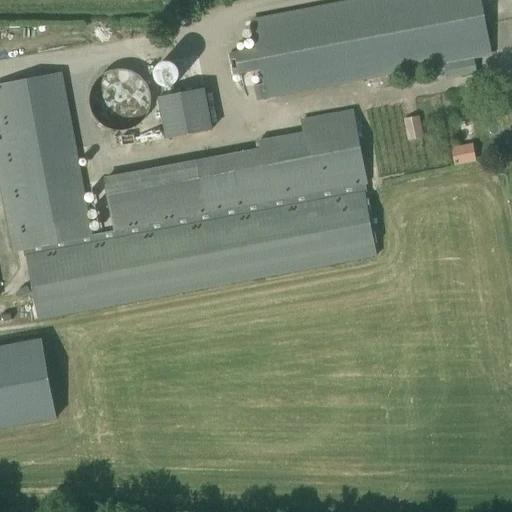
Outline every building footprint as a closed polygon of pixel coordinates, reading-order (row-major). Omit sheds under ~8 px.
[(490,54),(485,27),(481,27),(475,0),(359,0),(251,21),(256,48),(227,54),(231,74),(260,69),(263,84),(254,86),(256,99),(265,97),(443,63),(446,80),(477,74),(474,58),(490,54)] [(155,76),(155,77),(155,78),(156,79),(156,80),(157,81),(157,82),(158,83),(159,83),(159,84),(160,84),(161,85),(162,85),(163,86),(164,86),(165,86),(166,86),(167,86),(168,86),(169,86),(170,86),(171,86),(172,86),(172,85),(173,85),(174,84),(175,84),(176,83),(176,82),(177,81),(178,80),(178,79),(179,78),(179,77),(179,76),(179,75),(179,74),(179,73),(179,72),(179,71),(178,70),(178,69),(178,68),(177,67),(176,66),(175,65),(174,65),(174,64),(173,63),(172,63),(171,63),(170,62),(169,62),(168,62),(167,62),(166,62),(165,62),(164,62),(163,63),(162,63),(161,63),(161,64),(160,64),(159,65),(158,66),(157,67),(156,68),(156,69),(156,70),(155,71),(155,72),(155,73),(155,74),(155,75),(155,76)] [(90,107),(106,108),(105,120),(136,122),(139,73),(92,70),(90,107)] [(93,238),(72,126),(63,72),(0,84),(0,122),(3,139),(25,251),(93,238)] [(211,130),(204,89),(159,98),(163,122),(167,139),(211,130)] [(376,256),(364,186),(368,185),(368,184),(354,110),(300,119),(303,133),(274,139),(275,148),(243,154),(103,179),(114,234),(93,238),(25,251),(32,291),(38,320),(376,256)] [(424,136),(420,114),(404,117),(407,139),(424,136)] [(450,146),(453,165),(476,162),(474,142),(450,146)] [(58,342),(0,352),(0,433),(73,420),(58,342)]
